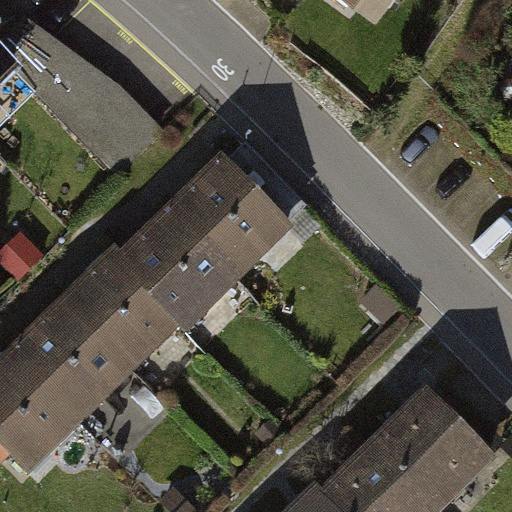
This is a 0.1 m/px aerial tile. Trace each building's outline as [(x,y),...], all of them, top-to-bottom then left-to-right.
[(356,0),(337,0),(350,9),(356,0)] [(25,23),(0,45),(0,48),(16,66),(124,175),(164,136),(118,90),(25,23)] [(0,48),(0,81),(16,66),(0,48)] [(228,164),(177,215),(237,275),(288,224),(228,164)] [(177,215),(127,264),(180,317),(188,324),(237,275),(177,215)] [(50,255),(28,233),(1,259),(23,282),(50,255)] [(119,256),(65,309),(126,370),(180,317),(127,264),(119,256)] [(65,309),(15,360),(76,420),(126,370),(65,309)] [(15,360),(0,375),(0,443),(27,470),(76,420),(15,360)] [(435,400),(380,454),(437,511),(441,511),(495,460),(435,400)] [(437,511),(380,454),(329,504),(337,511),(437,511)] [(321,495),(303,511),(337,511),(329,504),(321,495)]
